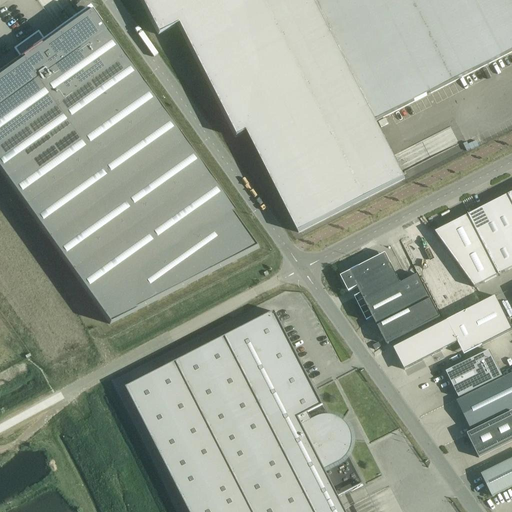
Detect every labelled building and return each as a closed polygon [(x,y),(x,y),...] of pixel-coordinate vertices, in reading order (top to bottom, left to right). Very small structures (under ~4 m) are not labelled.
[(405,180),(375,122),(427,96),(511,52),(511,50),(511,49),(511,0),(139,0),(158,36),(177,26),(234,138),(246,132),(298,234),(405,180)] [(23,61),(0,77),(0,172),(109,325),(260,249),(91,12),(45,44),(38,34),(15,51),(23,61)] [(511,193),(468,216),(499,276),(511,269),(511,193)] [(468,216),(438,232),(473,289),(499,276),(468,216)] [(400,284),(390,265),(385,254),(365,265),(340,277),(348,293),(357,288),(360,295),(354,298),(366,322),(372,319),(386,346),(440,318),(418,275),(400,284)] [(511,330),(495,297),(464,313),(482,347),(511,331),(511,330)] [(364,486),(328,417),(275,313),(126,389),(188,511),(345,511),(339,499),(364,486)] [(447,322),(393,349),(404,371),(458,343),(447,322)] [(489,352),(446,373),(459,399),(502,377),(489,352)] [(470,431),(511,410),(511,374),(456,402),(470,431)] [(479,459),(511,442),(511,412),(467,435),(479,459)] [(511,460),(481,476),(492,498),(511,487),(511,460)] [(378,511),(390,506),(377,482),(364,489),(363,488),(355,493),(365,511),(366,511),(378,511)]
